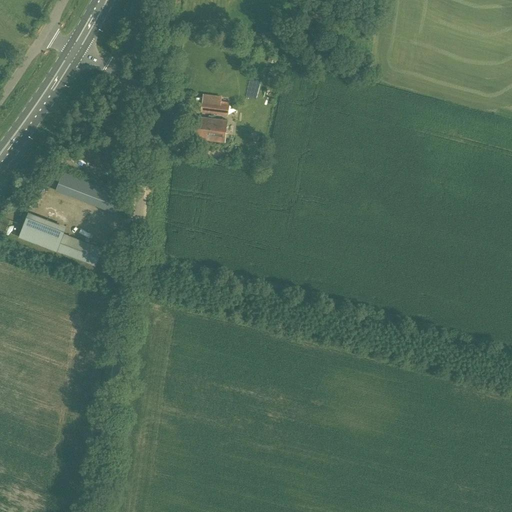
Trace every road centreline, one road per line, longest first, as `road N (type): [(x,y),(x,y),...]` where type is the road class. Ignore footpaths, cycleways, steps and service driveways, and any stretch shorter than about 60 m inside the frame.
road 1 (unclassified): [(95,511),(147,141),(147,112),(113,67)]
road 2 (primary): [(0,154),(75,48)]
